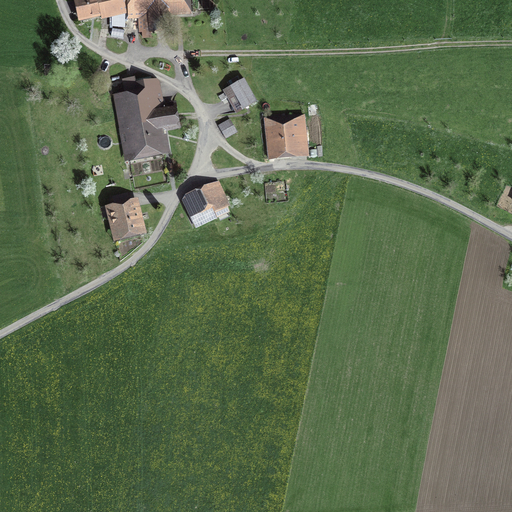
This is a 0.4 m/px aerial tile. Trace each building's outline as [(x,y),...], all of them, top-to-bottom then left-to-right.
[(81,18),(101,14),(97,0),(77,0),(81,18)] [(97,0),(101,14),(120,10),(121,14),(126,13),(126,18),(139,18),(139,31),(143,31),(143,37),(150,37),(150,30),(168,29),(167,10),(184,9),(183,0),(97,0)] [(256,100),(244,78),(224,90),(228,97),(236,92),(244,106),(256,100)] [(121,95),(132,153),(161,147),(158,129),(177,125),(173,104),(163,106),(159,87),(151,89),(149,80),(134,83),(136,92),(121,95)] [(224,92),(218,95),(220,100),(227,97),(224,92)] [(236,132),(229,119),(217,125),(224,138),(236,132)] [(273,123),(276,154),(306,151),(304,120),(273,123)] [(218,181),(185,196),(194,216),(191,218),(195,227),(227,213),(225,207),(229,205),(218,181)] [(112,197),(114,205),(110,206),(117,236),(139,230),(132,201),(127,202),(126,194),(112,197)]
